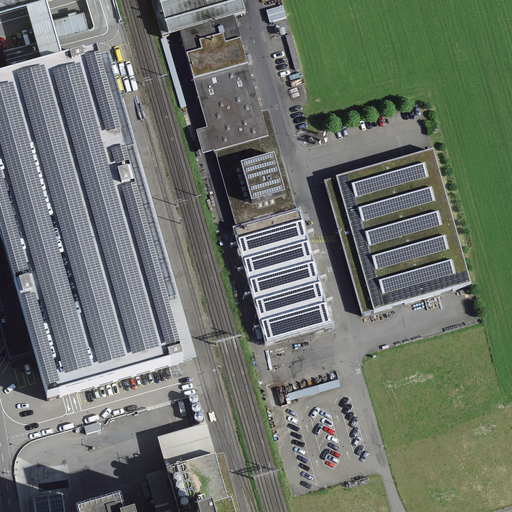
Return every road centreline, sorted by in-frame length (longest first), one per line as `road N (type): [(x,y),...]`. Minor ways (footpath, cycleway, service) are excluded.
road 1 (unclassified): [(397,511),(252,0)]
road 2 (unknown): [(2,435),(184,376)]
road 3 (unknown): [(105,0),(62,33),(0,53)]
